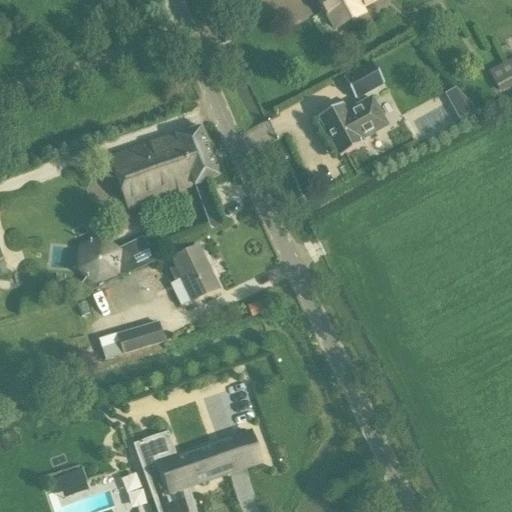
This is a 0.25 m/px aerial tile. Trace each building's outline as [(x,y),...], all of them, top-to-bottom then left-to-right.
[(318,0),(335,30),(363,15),(359,9),(376,0),(318,0)] [(511,59),(488,72),(499,93),(511,86),(511,59)] [(343,80),(355,101),(384,85),(372,64),(343,80)] [(460,85),(446,93),(461,120),(475,113),(460,85)] [(318,118),(340,158),(363,145),(361,142),(386,127),(371,100),(346,113),(341,105),(318,118)] [(194,187),(210,230),(220,226),(205,185),(219,179),(200,128),(108,160),(127,212),(194,187)] [(97,286),(98,288),(147,265),(139,249),(129,254),(121,252),(121,250),(100,235),(78,246),(75,271),(95,287),(97,286)] [(218,291),(218,290),(197,248),(170,261),(174,269),(168,272),(174,284),(180,281),(191,305),(218,291)] [(247,308),(251,319),(263,315),(259,303),(247,308)] [(123,357),(165,344),(158,322),(99,341),(105,362),(123,356),(123,357)] [(155,464),(147,466),(158,498),(152,500),(155,511),(194,511),(191,500),(188,501),(184,491),(261,465),(250,434),(177,460),(171,444),(168,433),(147,441),(155,464)] [(74,493),(89,488),(83,470),(62,478),(66,489),(72,487),(74,493)] [(123,477),(131,510),(141,507),(142,511),(153,511),(145,472),(123,477)] [(98,475),(98,486),(119,487),(120,476),(98,475)]
